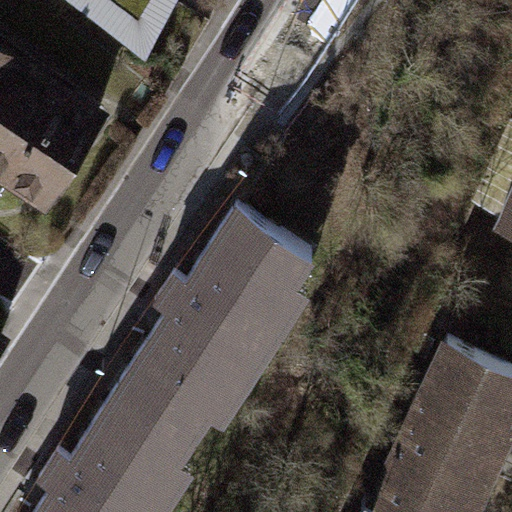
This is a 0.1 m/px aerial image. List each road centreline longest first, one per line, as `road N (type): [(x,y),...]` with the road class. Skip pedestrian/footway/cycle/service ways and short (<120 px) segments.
road 1 (tertiary): [(79,312),(279,0)]
road 2 (tertiary): [(0,432),(79,312)]
